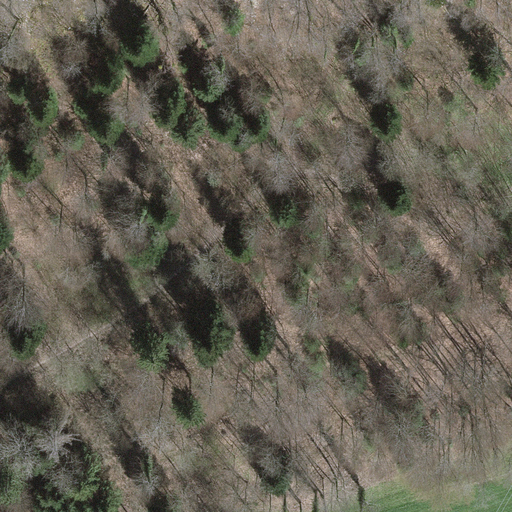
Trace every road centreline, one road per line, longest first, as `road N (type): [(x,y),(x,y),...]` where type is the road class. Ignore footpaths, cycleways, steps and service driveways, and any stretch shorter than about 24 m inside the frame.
road 1 (track): [(296,159),(132,308),(0,383)]
road 2 (track): [(263,511),(247,493),(165,448),(0,425)]
